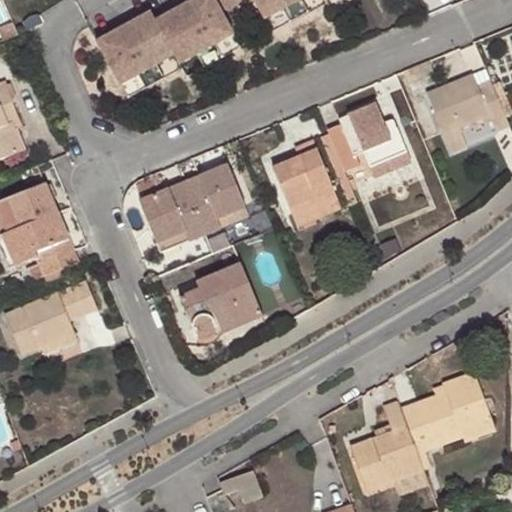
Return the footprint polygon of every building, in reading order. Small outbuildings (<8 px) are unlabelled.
[(214,0),(195,0),(156,22),(175,57),(180,65),(234,35),(214,0)] [(235,0),(238,5),(247,0),(254,0),(266,20),(301,0),(235,0)] [(302,0),(301,0),(266,20),(274,33),(310,13),(302,0)] [(158,67),(175,57),(156,22),(151,14),(98,44),(121,87),(158,67)] [(234,36),(198,56),(205,69),(242,49),(234,36)] [(165,80),(158,67),(121,87),(129,100),(165,80)] [(498,131),(511,126),(509,120),(497,93),(484,99),(479,87),(475,76),(429,95),(458,162),(474,154),(465,132),(462,126),(490,113),(493,120),(498,131)] [(511,104),(500,78),(493,81),(497,93),(509,120),(511,119),(511,104)] [(497,93),(493,81),(479,87),(484,99),(497,93)] [(15,103),(8,83),(0,86),(0,160),(26,151),(19,130),(16,131),(6,106),(15,103)] [(345,129),(331,136),(347,173),(362,166),(358,156),(368,152),(377,175),(410,160),(398,129),(388,133),(385,124),(377,105),(341,121),(345,129)] [(465,132),(493,120),(490,113),(462,126),(465,132)] [(394,121),(385,124),(388,133),(398,129),(394,121)] [(275,168),(292,208),(306,201),(308,207),(338,195),(314,140),(297,149),(301,157),(275,168)] [(230,168),(187,186),(207,236),(222,230),(217,219),(246,207),(230,168)] [(0,238),(6,236),(46,219),(41,209),(55,203),(48,186),(0,205),(0,238)] [(143,204),(159,243),(189,232),(191,242),(207,236),(187,186),(143,204)] [(306,201),(292,208),(299,224),(342,206),(338,195),(308,207),(306,201)] [(46,219),(60,214),(55,203),(41,209),(46,219)] [(251,218),(246,207),(217,219),(222,230),(251,218)] [(46,219),(6,236),(18,265),(39,258),(47,277),(81,263),(60,214),(46,219)] [(189,232),(159,243),(163,253),(191,242),(189,232)] [(0,241),(11,268),(18,265),(6,236),(0,238),(0,241)] [(217,324),(260,308),(242,266),(199,285),(201,292),(182,300),(196,334),(200,339),(204,340),(209,341),(214,338),(216,336),(216,334),(217,332),(218,330),(218,326),(217,324)] [(24,353),(44,345),(76,332),(71,321),(66,309),(81,304),(86,315),(99,310),(88,283),(9,316),(24,353)] [(71,321),(86,315),(81,304),(66,309),(71,321)] [(265,319),(260,308),(217,324),(218,326),(218,330),(217,332),(216,334),(216,336),(220,337),(265,319)] [(76,332),(44,345),(47,355),(80,342),(76,332)] [(449,395),(439,398),(405,409),(420,455),(426,453),(467,440),(463,431),(494,419),(478,374),(446,386),(446,388),(449,395)] [(437,391),(439,398),(449,395),(446,388),(437,391)] [(420,455),(405,409),(402,402),(386,408),(394,431),(352,446),(368,491),(397,481),(426,471),(420,455)] [(495,433),(494,419),(463,431),(467,440),(467,443),(495,433)] [(426,471),(397,481),(402,493),(430,483),(426,471)] [(255,472),(222,483),(228,498),(240,495),(243,501),(263,495),(255,472)]
